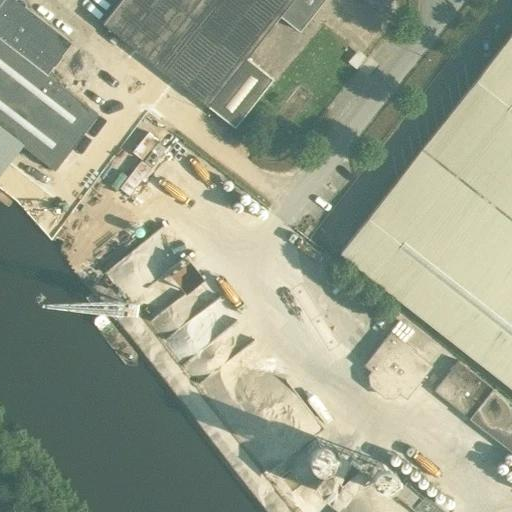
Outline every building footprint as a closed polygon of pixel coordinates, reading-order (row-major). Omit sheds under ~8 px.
[(0,0),(0,128),(53,170),(97,114),(46,74),(71,42),(16,0),(0,0)] [(119,0),(102,23),(207,106),(246,57),(279,16),(291,0),(119,0)] [(291,0),(279,16),(298,31),(323,0),(291,0)] [(365,0),(377,10),(386,0),(365,0)] [(511,30),(339,252),(511,388),(511,30)] [(246,57),(207,106),(233,127),(272,78),(246,57)] [(173,292),(194,280),(183,260),(162,271),(173,292)] [(369,371),(371,373),(369,377),(370,385),(384,396),(393,394),(395,392),(397,394),(406,383),(413,389),(431,366),(388,332),(370,355),(377,361),(369,371)] [(511,404),(457,362),(433,392),(511,453),(511,404)]
